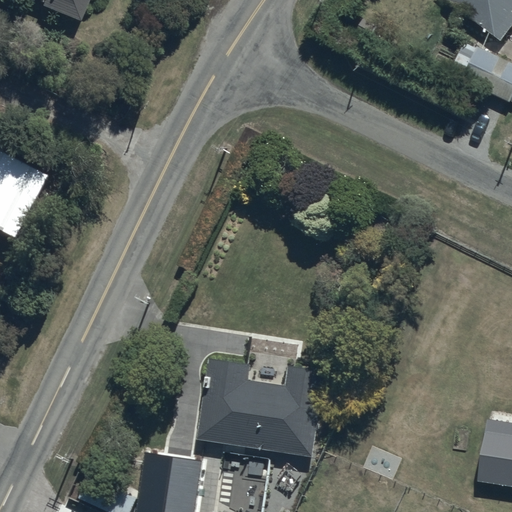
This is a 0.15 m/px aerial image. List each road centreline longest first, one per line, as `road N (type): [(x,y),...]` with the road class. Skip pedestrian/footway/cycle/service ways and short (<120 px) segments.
road 1 (unclassified): [(226,55),(3,511)]
road 2 (unclassified): [(226,55),(511,190)]
